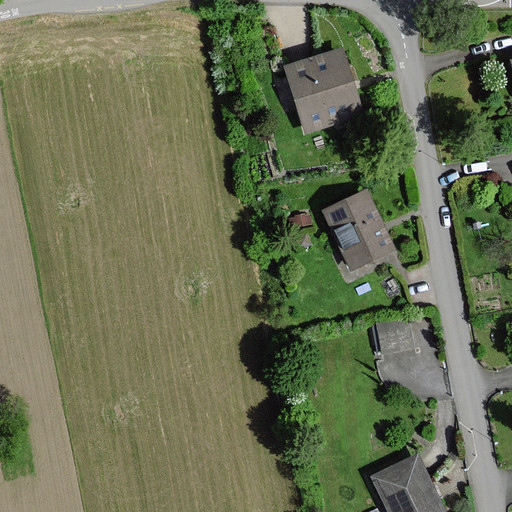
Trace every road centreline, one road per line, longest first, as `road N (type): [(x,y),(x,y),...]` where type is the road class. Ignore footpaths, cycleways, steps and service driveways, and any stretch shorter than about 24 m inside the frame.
road 1 (residential): [(494,511),(396,0)]
road 2 (unknown): [(95,511),(5,10)]
